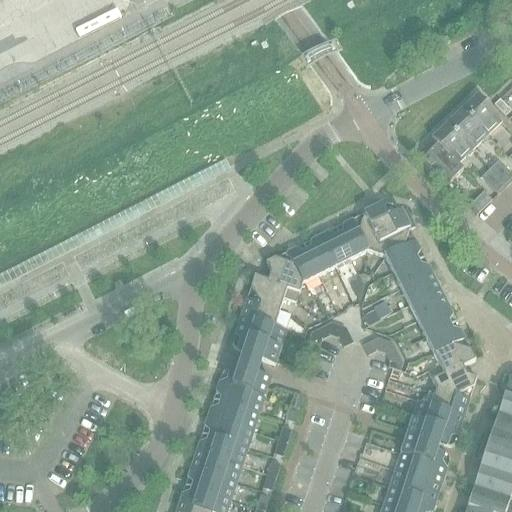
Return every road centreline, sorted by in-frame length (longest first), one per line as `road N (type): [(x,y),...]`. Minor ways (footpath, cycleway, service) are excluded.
road 1 (residential): [(183,343),(194,273),(322,138),(360,113)]
road 2 (residential): [(308,511),(342,397),(183,343)]
road 3 (residential): [(0,368),(48,344),(170,413)]
road 4 (residential): [(475,241),(397,165),(360,113)]
road 5 (residential): [(360,113),(511,37)]
road 6 (residential): [(98,511),(154,460),(170,413)]
